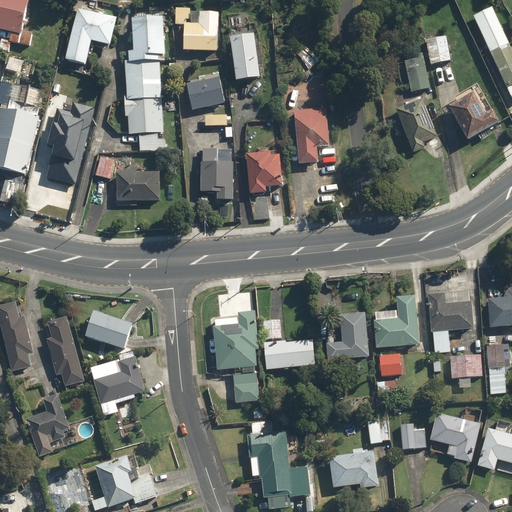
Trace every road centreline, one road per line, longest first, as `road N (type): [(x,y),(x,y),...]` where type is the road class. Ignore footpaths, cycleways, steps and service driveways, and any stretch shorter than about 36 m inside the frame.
road 1 (secondary): [(511,189),(456,226),(415,238),(168,263)]
road 2 (residential): [(168,263),(180,389),(217,511)]
road 3 (secondary): [(168,263),(95,263),(0,239)]
